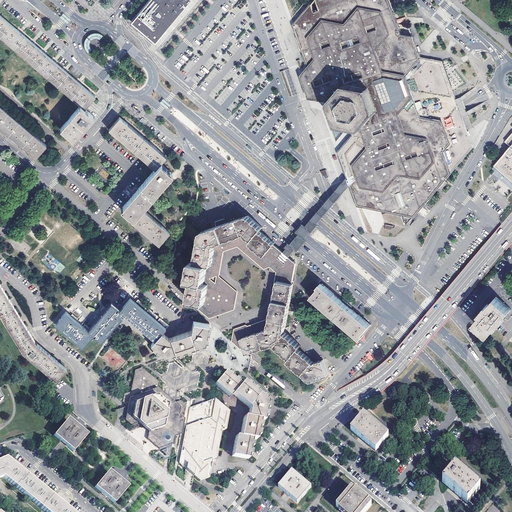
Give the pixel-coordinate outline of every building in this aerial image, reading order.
[(181,9),(184,6),(182,5),(184,2),(185,3),(186,3),(187,3),(188,2),(189,0),(148,0),(147,1),(139,11),(138,12),(137,14),(131,20),(141,29),(143,30),(145,32),(155,40),(160,34),(164,30),(166,27),(167,26),(169,24),(171,22),(172,20),(174,18),(175,17),(176,16),(180,11),(181,9)] [(400,212),(415,215),(425,203),(428,199),(436,190),(442,183),(442,182),(444,180),(451,172),(453,169),(456,165),(472,147),(471,143),(469,139),(468,137),(466,130),(461,118),(457,106),(455,99),(453,95),(445,73),(441,62),(420,59),(417,52),(415,46),(412,37),(402,35),(396,20),(392,9),(390,3),(389,0),(315,0),(294,24),(307,61),(309,67),(301,75),(306,88),(309,97),(318,99),(331,101),(338,123),(349,125),(353,135),(347,142),(338,152),(340,158),(344,168),(346,173),(347,177),(349,181),(350,184),(352,190),(357,204),(384,209),(392,211),(400,212)] [(81,105),(85,108),(89,103),(95,96),(79,82),(65,70),(54,61),(44,52),(33,43),(20,32),(0,14),(0,35),(16,50),(81,105)] [(85,35),(85,52),(105,52),(104,34),(85,35)] [(289,68),(284,70),(290,87),(293,96),(295,95),(298,94),(289,68)] [(312,102),(312,110),(323,110),(323,102),(312,102)] [(0,126),(1,127),(16,140),(26,149),(36,157),(46,145),(28,129),(0,105),(0,126)] [(85,108),(81,105),(61,128),(73,139),(87,123),(94,116),(85,108)] [(155,169),(160,163),(166,156),(120,117),(109,129),(118,137),(129,146),(140,156),(150,164),(155,169)] [(511,133),(505,142),(511,147),(498,161),(495,166),(497,167),(498,169),(499,170),(501,171),(502,172),(501,174),(503,176),(505,178),(507,176),(511,180),(511,133)] [(133,219),(142,209),(149,201),(165,183),(173,174),(160,163),(155,169),(135,193),(130,199),(121,209),(133,219)] [(103,170),(97,177),(105,184),(111,177),(103,170)] [(341,195),(348,187),(342,183),(336,190),(341,195)] [(341,195),(336,190),(330,197),(335,202),(341,195)] [(329,209),(335,202),(330,197),(323,205),(329,209)] [(317,212),(323,217),(329,209),(323,205),(317,212)] [(227,223),(248,215),(238,206),(236,206),(233,207),(225,217),(227,223)] [(142,209),(133,219),(131,222),(159,245),(170,232),(142,209)] [(317,224),(323,217),(317,212),(311,219),(317,224)] [(209,287),(209,284),(204,283),(204,281),(207,269),(207,264),(212,265),(213,258),(215,251),(215,247),(216,244),(218,243),(224,241),(227,240),(230,238),(233,237),(237,236),(244,233),(247,235),(249,237),(243,243),(246,246),(249,249),(252,245),(254,246),(255,248),(254,249),(259,254),(259,257),(266,262),(272,260),(277,259),(278,258),(280,261),(284,263),(283,264),(282,268),(281,278),(281,280),(281,281),(280,281),(279,285),(279,289),(278,295),(278,297),(277,297),(277,300),(276,304),(275,308),(276,308),(275,313),(275,316),(274,316),(272,320),(271,324),(270,328),(268,328),(261,331),(256,332),(257,334),(255,334),(253,335),(252,333),(249,330),(246,327),(238,331),(237,335),(236,340),(243,346),(244,346),(244,347),(245,349),(246,353),(253,351),(266,346),(274,344),(290,358),(288,361),(311,380),(329,374),(324,359),(320,360),(315,362),(310,358),(299,348),(301,345),(298,342),(285,331),(290,303),(293,283),(292,283),(292,282),(296,263),(289,257),(286,254),(283,252),(274,244),(275,243),(260,231),(263,228),(248,215),(227,223),(224,224),(219,226),(202,232),(196,262),(192,262),(189,281),(193,281),(189,301),(191,301),(196,302),(196,307),(206,315),(210,312),(211,313),(229,306),(231,305),(234,293),(224,285),(208,291),(209,287)] [(317,224),(311,219),(305,226),(311,231),(312,232),(318,225),(317,224)] [(304,238),(311,231),(305,226),(301,223),(295,231),(299,233),(304,238)] [(210,312),(206,315),(210,318),(234,309),(238,292),(220,276),(224,251),(238,246),(265,268),(271,266),(277,272),(269,319),(248,326),(246,325),(234,329),(232,341),(242,350),(245,349),(244,347),(244,346),(243,346),(236,340),(237,335),(238,331),(246,327),(249,330),(252,333),(253,335),(255,334),(257,334),(256,332),(261,331),(268,328),(270,328),(271,324),(272,320),(274,316),(275,316),(275,313),(276,308),(275,308),(276,304),(277,300),(277,297),(278,297),(278,295),(279,289),(279,285),(280,281),(281,281),(281,280),(281,278),(282,268),(283,264),(284,263),(280,261),(278,258),(277,259),(272,260),(266,262),(259,257),(259,254),(254,249),(255,248),(254,246),(252,245),(249,249),(246,246),(243,243),(249,237),(247,235),(244,233),(237,236),(233,237),(230,238),(227,240),(224,241),(218,243),(216,244),(215,247),(215,251),(213,258),(212,265),(207,264),(207,269),(204,281),(204,283),(209,284),(209,287),(208,291),(224,285),(234,293),(231,305),(229,306),(211,313),(210,312)] [(296,249),(298,251),(307,241),(304,238),(299,233),(290,244),(296,249)] [(292,253),(296,249),(290,244),(288,242),(285,246),(286,248),(292,253)] [(289,257),(292,253),(286,248),(283,252),(286,254),(289,257)] [(0,284),(0,314),(24,353),(57,381),(67,368),(59,362),(48,353),(36,342),(28,329),(20,316),(10,299),(1,286),(0,284)] [(370,325),(322,284),(312,296),(359,337),(362,334),(370,325)] [(486,309),(475,322),(489,334),(501,321),(511,308),(497,295),(486,309)] [(119,309),(124,314),(128,317),(140,327),(150,336),(154,340),(161,332),(165,328),(130,297),(119,309)] [(88,331),(93,335),(100,341),(108,332),(124,314),(119,309),(112,303),(106,310),(96,322),(92,327),(88,331)] [(93,335),(88,331),(79,323),(66,312),(61,318),(55,324),(82,348),(93,335)] [(205,343),(209,323),(194,321),(192,330),(172,337),(169,338),(161,332),(154,340),(151,344),(165,357),(177,352),(205,343)] [(120,360),(122,363),(124,362),(117,350),(106,356),(112,365),(120,360)] [(127,405),(115,409),(124,421),(131,426),(138,424),(142,428),(144,429),(148,433),(146,440),(157,449),(168,459),(176,456),(180,434),(181,426),(182,418),(185,405),(180,401),(174,403),(168,398),(157,388),(158,382),(142,368),(136,370),(133,386),(133,389),(132,393),(125,396),(124,402),(127,405)] [(225,372),(215,384),(229,398),(232,395),(248,410),(247,420),(242,419),(239,438),(235,438),(232,457),(248,460),(249,452),(251,440),(255,441),(257,432),(259,422),(263,422),(266,405),(266,403),(253,392),(243,382),(240,385),(229,375),(225,372)] [(193,477),(200,482),(209,478),(212,460),(216,458),(220,432),(226,429),(228,412),(214,399),(189,408),(185,426),(178,464),(186,470),(190,473),(193,477)] [(388,436),(363,415),(350,430),(364,442),(376,451),(388,436)] [(88,436),(68,420),(55,436),(62,442),(74,452),(88,436)] [(0,478),(4,477),(45,511),(70,511),(62,505),(52,497),(35,482),(28,476),(6,457),(0,459),(0,478)] [(480,488),(455,467),(442,482),(456,494),(467,503),(480,488)] [(128,488),(109,472),(95,488),(106,497),(115,504),(128,488)] [(310,488),(291,472),(278,488),(286,495),(297,504),(310,488)] [(360,493),(353,487),(336,507),(341,511),(365,511),(372,504),(360,493)]
